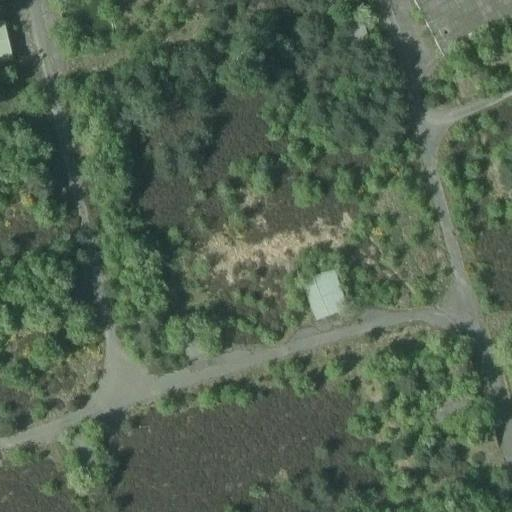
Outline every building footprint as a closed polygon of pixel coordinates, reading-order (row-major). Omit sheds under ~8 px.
[(511,0),(412,0),(441,55),(511,18),(511,0)] [(340,14),(349,47),(367,41),(358,9),(340,14)] [(0,22),(0,64),(9,62),(1,23),(0,22)] [(0,233),(44,225),(28,150),(0,156),(0,233)] [(65,326),(50,252),(0,262),(0,333),(1,340),(65,326)] [(306,284),(317,325),(349,316),(338,275),(306,284)] [(177,324),(188,363),(210,356),(200,318),(177,324)] [(428,409),(436,432),(476,419),(468,396),(428,409)] [(67,442),(77,480),(100,474),(90,436),(67,442)]
